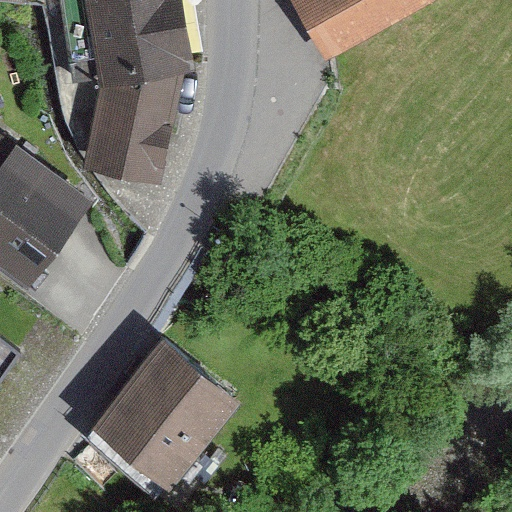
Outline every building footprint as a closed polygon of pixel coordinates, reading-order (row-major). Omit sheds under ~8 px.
[(30,0),(62,5),(75,83),(99,81),(102,89),(87,168),(161,186),(183,75),(195,72),(182,0),(30,0)] [(314,0),(349,61),(458,0),(314,0)] [(17,152),(0,175),(0,266),(32,291),(70,236),(92,205),(17,152)] [(0,340),(0,385),(22,358),(0,340)] [(165,344),(85,439),(157,499),(237,404),(165,344)]
